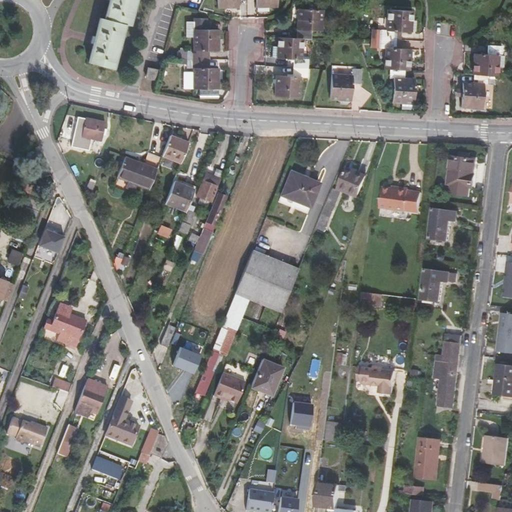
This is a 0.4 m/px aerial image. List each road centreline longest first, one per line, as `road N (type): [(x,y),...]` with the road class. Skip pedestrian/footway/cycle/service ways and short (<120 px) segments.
road 1 (residential): [(42,134),(205,506)]
road 2 (residential): [(454,511),(501,133)]
road 3 (unknown): [(119,299),(27,511)]
road 4 (tertiary): [(434,130),(238,122)]
road 5 (unknown): [(138,347),(72,511)]
road 6 (tertiary): [(238,122),(69,89)]
